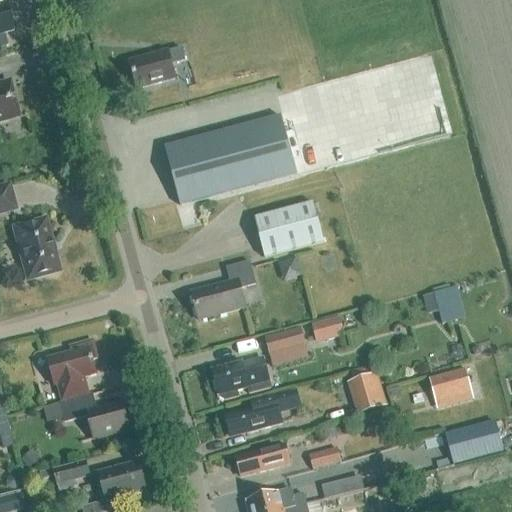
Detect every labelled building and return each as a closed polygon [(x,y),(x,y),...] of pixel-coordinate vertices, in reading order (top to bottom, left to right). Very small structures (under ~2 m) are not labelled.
[(0,34),(10,32),(3,6),(0,6),(0,34)] [(171,66),(184,62),(181,49),(129,64),(136,91),(175,80),(171,66)] [(0,121),(16,118),(8,85),(0,86),(0,121)] [(180,207),(296,176),(280,118),(164,149),(180,207)] [(0,216),(18,211),(10,183),(0,185),(0,216)] [(264,259),(324,243),(313,204),(254,220),(264,259)] [(44,221),(13,229),(27,280),(58,272),(44,221)] [(279,264),(284,281),(303,275),(298,258),(279,264)] [(240,290),(255,286),(249,263),(226,269),(230,283),(191,294),(199,322),(245,309),(240,290)] [(458,320),(450,291),(434,295),(442,325),(458,320)] [(335,321),(310,327),(314,344),(339,337),(335,321)] [(269,357),(305,347),(306,347),(304,342),(302,332),(301,329),(265,339),(269,357)] [(48,360),(55,388),(58,387),(62,404),(89,396),(85,379),(96,376),(93,363),(94,363),(93,361),(98,360),(93,342),(70,348),(71,354),(48,360)] [(243,364),(213,371),(220,394),(225,397),(226,401),(240,397),(238,392),(249,389),(250,395),(272,389),(264,360),(244,365),(243,364)] [(466,370),(429,380),(435,405),(472,395),(466,370)] [(384,407),(375,377),(349,385),(357,415),(384,407)] [(283,426),(280,415),(301,409),(297,393),(253,404),(254,410),(226,417),(230,436),(246,432),(247,435),(283,426)] [(130,431),(122,404),(97,411),(92,395),(89,396),(62,404),(60,404),(65,424),(88,418),(94,441),(130,431)] [(0,433),(10,431),(3,404),(0,405),(0,433)] [(455,467),(502,454),(494,423),(446,436),(455,467)] [(10,431),(0,434),(4,449),(14,447),(10,431)] [(258,476),(291,467),(287,450),(272,454),(270,448),(252,453),(253,455),(237,459),(242,477),(258,473),(258,476)] [(341,464),(337,449),(309,457),(313,472),(341,464)] [(29,471),(40,460),(32,451),(20,462),(29,471)] [(91,479),(87,462),(53,471),(55,478),(59,493),(77,488),(76,482),(91,479)] [(146,493),(138,464),(99,475),(107,504),(146,493)] [(40,475),(41,481),(55,478),(53,471),(40,475)] [(6,483),(8,488),(12,491),(18,490),(20,485),(19,480),(14,477),(9,478),(6,483)] [(363,491),(328,500),(330,511),(343,511),(367,506),(363,491)] [(25,511),(21,494),(6,497),(9,511),(25,511)] [(249,511),(283,511),(306,506),(304,496),(292,499),(292,500),(281,503),(279,494),(247,502),(249,511)]
